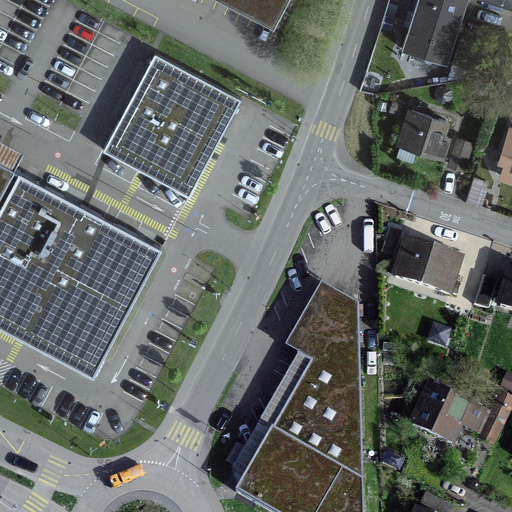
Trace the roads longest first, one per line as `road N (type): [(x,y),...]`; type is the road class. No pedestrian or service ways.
road 1 (unclassified): [(311,170),(166,477)]
road 2 (residential): [(311,170),(511,234)]
road 3 (unclassified): [(369,0),(311,170)]
